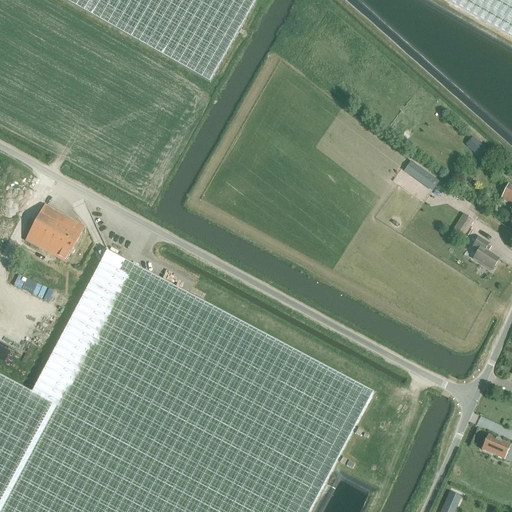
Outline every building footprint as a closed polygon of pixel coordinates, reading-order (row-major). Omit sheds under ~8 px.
[(60,0),(209,84),(256,0),(60,0)] [(511,0),(444,0),(511,38),(511,0)] [(473,139),(466,147),(480,161),(488,153),(473,139)] [(488,153),(497,162),(502,157),(493,148),(488,153)] [(511,187),(508,185),(501,198),(511,203),(511,187)] [(25,241),(65,263),(84,228),(44,206),(25,241)] [(463,215),(452,232),(463,239),(474,222),(463,215)] [(472,248),(478,252),(473,260),(491,272),(499,260),(485,251),(489,245),(478,238),(472,248)] [(0,511),(309,511),(373,393),(109,253),(107,250),(99,253),(98,254),(102,261),(32,393),(0,376),(0,511)] [(504,461),(510,446),(487,436),(481,451),(504,461)] [(450,494),(445,505),(454,509),(459,498),(450,494)]
